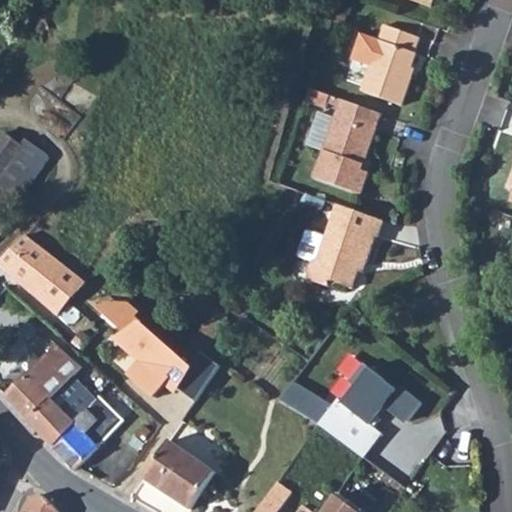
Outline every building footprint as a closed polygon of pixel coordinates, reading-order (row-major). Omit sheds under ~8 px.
[(385,25),(362,91),(402,106),(413,78),(409,77),(417,54),(415,53),(421,38),(385,25)] [(330,96),(310,88),(306,102),(326,109),(330,96)] [(382,114),(342,100),(314,178),(361,195),(369,173),(367,172),(362,170),(365,161),(382,114)] [(5,133),(0,139),(0,203),(12,212),(51,158),(27,139),(22,145),(5,133)] [(365,161),(362,170),(367,172),(371,163),(365,161)] [(308,230),(298,257),(312,262),(308,274),(311,281),(331,288),(339,284),(353,289),(363,262),(367,264),(377,237),(379,238),(385,222),(338,205),(327,237),(308,230)] [(0,260),(0,265),(60,314),(86,285),(26,235),(0,260)] [(127,304),(103,311),(132,336),(124,345),(144,363),(132,377),(155,397),(172,377),(180,385),(178,389),(196,402),(220,366),(203,353),(202,353),(192,368),(134,318),(138,313),(127,304)] [(409,311),(399,315),(404,329),(414,326),(409,311)] [(218,333),(205,324),(190,344),(202,353),(203,353),(218,333)] [(58,345),(6,396),(31,422),(53,400),(83,367),(58,345)] [(339,398),(319,425),(364,459),(384,434),(375,427),(381,419),(378,416),(385,407),(395,416),(397,413),(408,422),(423,404),(401,386),(398,390),(365,363),(350,382),(356,386),(343,402),(339,398)] [(77,424),(55,447),(77,470),(125,421),(101,397),(89,410),(88,409),(75,423),(77,424)] [(53,400),(31,422),(55,447),(77,424),(75,423),(53,400)] [(170,442),(145,478),(191,510),(217,473),(170,442)] [(278,483),(258,511),(279,511),(293,493),(278,483)] [(59,511),(44,496),(33,498),(25,511),(59,511)] [(325,511),(356,511),(336,497),(325,511)]
